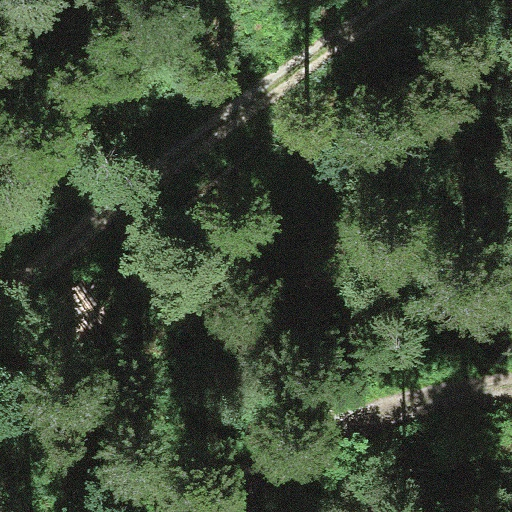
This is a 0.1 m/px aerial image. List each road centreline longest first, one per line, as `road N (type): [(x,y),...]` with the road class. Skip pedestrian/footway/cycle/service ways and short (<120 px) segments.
road 1 (track): [(0,297),(404,0)]
road 2 (track): [(196,511),(300,442),(440,393),(511,384)]
